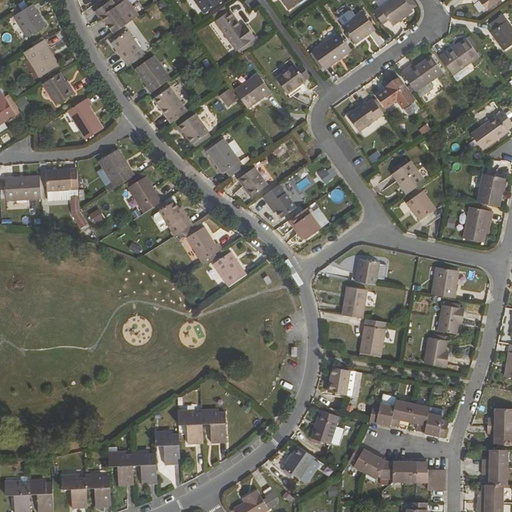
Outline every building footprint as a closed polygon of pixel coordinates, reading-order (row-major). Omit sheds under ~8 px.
[(196,0),(207,15),(227,1),(226,0),(196,0)] [(284,0),(293,11),(308,0),(284,0)] [(414,11),(405,0),(396,0),(376,14),(385,26),(391,22),(395,28),(415,13),(414,11)] [(405,0),(414,11),(419,8),(413,0),(405,0)] [(485,0),(484,1),(492,11),(508,0),(485,0)] [(117,34),(131,24),(119,7),(116,9),(112,3),(99,12),(103,18),(105,17),(109,22),(117,34)] [(12,20),(25,41),(47,27),(34,6),(23,14),(12,20)] [(216,16),(228,8),(227,6),(215,15),(216,16)] [(228,8),(216,16),(218,18),(229,10),(228,8)] [(240,52),(259,39),(249,26),(246,28),(234,12),(218,23),(240,52)] [(365,14),(345,28),(357,44),(370,35),(371,36),(377,31),(365,14)] [(499,29),(495,31),(510,51),(511,49),(511,21),(508,16),(496,25),(499,29)] [(131,66),(147,55),(131,31),(115,43),(131,66)] [(328,71),(355,51),(343,34),(315,54),(328,71)] [(451,54),(451,53),(444,58),(458,77),(484,58),(471,40),(451,54)] [(27,53),(43,78),(61,67),(50,50),(52,49),(47,41),(27,53)] [(150,85),(149,87),(153,93),(173,80),(156,57),(138,69),(150,85)] [(406,74),(420,93),(447,73),(435,57),(418,69),(414,72),(413,69),(406,74)] [(314,76),(305,64),(300,68),(308,80),(314,76)] [(300,68),(298,66),(280,79),(290,93),(296,89),(308,80),(300,68)] [(73,88),(71,89),(67,83),(62,74),(46,84),(59,106),(77,95),(73,88)] [(267,96),(268,98),(275,93),(261,74),(237,91),(251,108),(267,96)] [(418,101),(403,80),(393,87),(393,88),(382,96),(391,108),(402,100),(408,108),(418,101)] [(158,97),(171,88),(170,86),(157,95),(158,97)] [(190,112),(172,87),(171,88),(158,97),(157,98),(174,123),(190,112)] [(217,96),(227,109),(238,101),(228,87),(217,96)] [(0,122),(16,113),(0,88),(0,122)] [(26,99),(16,103),(20,112),(30,108),(26,99)] [(69,112),(88,141),(106,129),(92,107),(94,105),(90,99),(69,112)] [(389,112),(381,100),(378,102),(387,113),(389,112)] [(352,117),(362,132),(388,114),(387,113),(378,102),(378,101),(372,106),(370,104),(352,117)] [(511,113),(511,112),(478,135),(489,150),(511,133),(511,113)] [(180,127),(184,133),(187,132),(196,143),(211,132),(198,114),(180,127)] [(308,141),(314,136),(310,131),(304,135),(308,141)] [(196,143),(198,146),(213,135),(211,132),(196,143)] [(225,173),(229,170),(233,177),(247,166),(227,138),(209,151),(225,173)] [(135,170),(121,150),(102,161),(116,182),(135,170)] [(371,164),(382,158),(377,150),(367,157),(371,164)] [(351,162),(358,158),(355,152),(347,156),(351,162)] [(398,172),(414,161),(411,158),(396,169),(398,172)] [(412,193),(430,180),(415,160),(414,161),(398,172),(397,173),(412,193)] [(271,185),(258,167),(241,178),(247,186),(250,189),(250,190),(255,196),(271,185)] [(324,167),(316,174),(325,186),(334,179),(324,167)] [(50,191),(74,189),(72,169),(48,171),(50,191)] [(72,169),(74,189),(81,189),(80,169),(72,169)] [(119,188),(138,176),(135,170),(116,182),(119,188)] [(135,180),(138,184),(149,176),(147,172),(135,180)] [(511,180),(489,175),(483,203),(505,207),(511,180)] [(144,207),(162,196),(149,176),(138,184),(132,187),(144,207)] [(7,179),(8,201),(44,199),(42,177),(7,179)] [(279,187),(264,197),(270,205),(285,195),(279,187)] [(276,212),(281,220),(304,205),(293,189),(285,195),(270,205),(276,212)] [(428,190),(412,201),(425,219),(440,208),(428,190)] [(264,197),(262,198),(273,214),(276,212),(270,205),(264,197)] [(159,223),(163,223),(168,221),(178,236),(196,224),(190,214),(187,216),(182,208),(177,200),(161,210),(161,211),(157,214),(156,218),(159,223)] [(325,228),(333,222),(319,202),(310,208),(325,228)] [(182,208),(187,216),(190,214),(184,206),(182,208)] [(475,207),(468,238),(489,242),(491,233),(494,219),(497,220),(499,212),(475,207)] [(309,240),(325,228),(310,208),(294,219),(308,238),(309,240)] [(460,220),(453,218),(451,227),(458,228),(460,220)] [(294,219),(291,221),(305,241),(308,238),(294,219)] [(197,226),(187,233),(190,237),(200,231),(197,226)] [(205,262),(225,249),(221,242),(219,244),(208,226),(200,231),(190,237),(205,262)] [(132,244),(130,251),(141,255),(144,248),(132,244)] [(232,287),(249,275),(233,252),(216,264),(232,287)] [(355,281),(374,284),(376,277),(383,278),(385,264),(359,259),(355,281)] [(437,294),(460,298),(463,271),(442,267),(437,294)] [(420,272),(415,271),(412,290),(417,291),(420,272)] [(272,285),(277,282),(273,276),(268,278),(272,285)] [(346,315),(367,318),(371,289),(351,287),(346,315)] [(464,322),(468,322),(470,308),(448,304),(444,330),(462,333),(464,322)] [(373,326),(369,325),(365,352),(387,355),(392,322),(374,319),(373,326)] [(431,360),(453,364),(455,349),(451,349),(453,338),(435,335),(431,360)] [(343,392),(350,393),(354,369),(337,366),(333,390),(343,392)] [(400,397),(399,404),(395,422),(402,424),(404,419),(413,420),(418,400),(400,397)] [(413,420),(423,422),(422,427),(430,429),(434,410),(435,404),(418,400),(413,420)] [(249,401),(245,405),(251,410),(254,405),(249,401)] [(395,422),(399,404),(385,401),(384,404),(378,403),(374,420),(395,424),(395,422)] [(205,419),(214,419),(215,438),(230,437),(228,407),(222,407),(222,404),(213,404),(214,408),(205,409),(205,419)] [(205,409),(199,409),(198,405),(189,405),(190,409),(181,410),(181,420),(190,420),(191,439),(206,439),(205,419),(205,409)] [(511,405),(502,405),(501,415),(495,415),(495,423),(511,423),(511,405)] [(430,431),(450,435),(454,418),(448,417),(449,414),(434,410),(430,429),(430,431)] [(314,439),(333,445),(334,444),(339,427),(342,417),(323,411),(314,439)] [(494,430),(501,430),(501,440),(511,439),(511,423),(495,423),(494,430)] [(158,431),(158,442),(167,441),(168,460),(183,460),(182,430),(175,430),(175,427),(166,427),(166,431),(158,431)] [(339,427),(334,444),(342,446),(347,430),(339,427)] [(362,443),(353,458),(359,461),(358,464),(368,470),(378,452),(362,443)] [(288,466),(304,476),(319,455),(302,444),(297,452),(288,466)] [(511,446),(495,447),(495,456),(489,456),(489,464),(511,463),(511,446)] [(145,464),(146,483),(160,483),(159,453),(153,454),(152,449),(144,450),(144,454),(135,454),(136,464),(145,464)] [(120,451),(120,455),(111,456),(112,465),(121,465),(122,485),(137,484),(136,464),(135,454),(129,455),(129,451),(120,451)] [(297,452),(295,451),(286,465),(288,466),(297,452)] [(380,473),(386,476),(397,476),(398,458),(391,459),(378,452),(368,470),(378,475),(380,473)] [(397,478),(409,478),(409,458),(398,458),(397,476),(397,478)] [(421,478),(421,458),(409,458),(409,478),(421,478)] [(421,458),(421,478),(433,479),(433,472),(433,465),(433,458),(421,458)] [(489,471),(495,472),(495,481),(511,481),(511,463),(489,464),(489,471)] [(112,473),(106,473),(106,470),(97,470),(97,474),(88,474),(88,476),(89,485),(97,484),(99,504),(114,503),(112,473)] [(88,476),(82,477),(82,474),(73,474),(73,477),(64,478),(65,488),(73,488),(74,507),(90,506),(89,485),(88,476)] [(55,481),(48,482),(48,479),(40,479),(40,483),(31,483),(31,493),(40,493),(41,511),(56,511),(55,481)] [(7,494),(16,494),(16,511),(32,511),(31,493),(31,483),(24,483),(24,480),(15,480),(15,484),(7,484),(7,494)] [(495,481),(491,481),(491,490),(484,490),(484,498),(511,498),(511,481),(495,481)] [(240,511),(264,511),(272,508),(261,488),(250,494),(253,498),(249,500),(237,507),(240,511)] [(484,498),(484,506),(491,506),(491,511),(510,511),(511,498),(484,498)] [(414,505),(411,506),(410,511),(431,511),(432,499),(421,499),(414,499),(414,505)]
